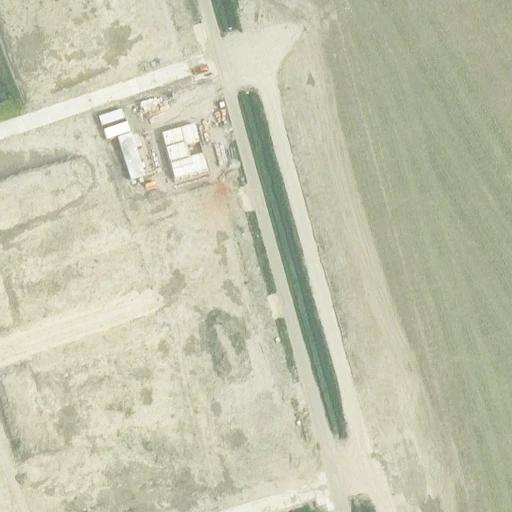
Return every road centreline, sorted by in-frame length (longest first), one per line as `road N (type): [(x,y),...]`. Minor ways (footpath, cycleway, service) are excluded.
road 1 (residential): [(341,511),(202,0)]
road 2 (track): [(382,511),(255,50),(219,59)]
